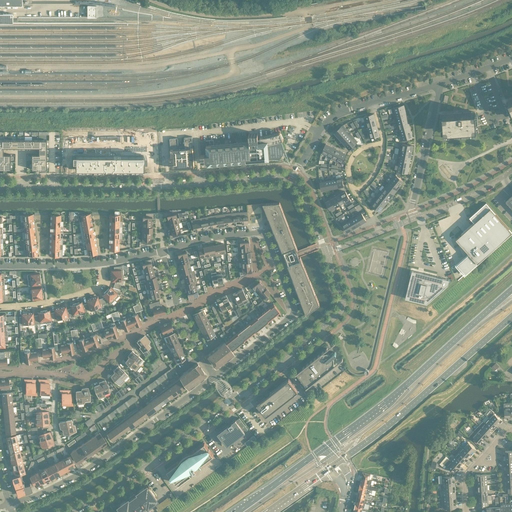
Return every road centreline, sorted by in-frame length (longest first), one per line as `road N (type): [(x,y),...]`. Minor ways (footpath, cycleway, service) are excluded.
road 1 (tertiary): [(0,187),(292,180)]
road 2 (residential): [(214,376),(82,472),(9,503)]
road 3 (trunk): [(511,289),(327,445)]
road 4 (trunk): [(340,461),(511,316)]
road 5 (tertiary): [(326,252),(340,310),(232,398)]
road 6 (tertiary): [(232,398),(70,511)]
road 7 (residential): [(276,263),(293,313),(214,376)]
road 8 (residential): [(437,84),(414,218)]
road 9 (residential): [(163,251),(258,232),(276,263)]
road 10 (residential): [(103,263),(102,284),(93,290),(0,306)]
road 11 (residential): [(25,368),(79,377),(133,335)]
road 12 (residential): [(292,180),(329,119),(375,102)]
